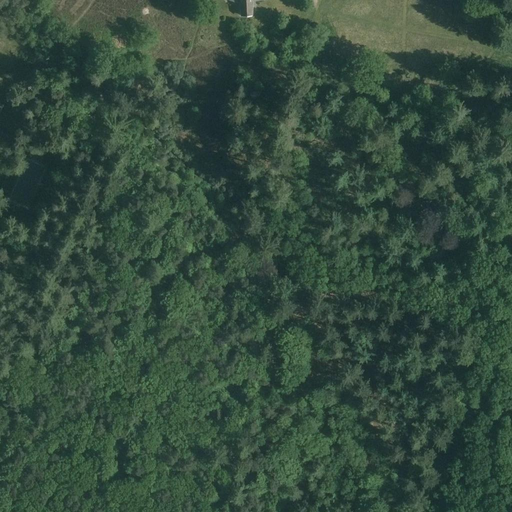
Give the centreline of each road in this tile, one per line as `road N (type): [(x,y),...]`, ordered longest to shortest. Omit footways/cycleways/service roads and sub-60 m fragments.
road 1 (unclassified): [(511,317),(325,275),(134,350),(0,376)]
road 2 (track): [(393,511),(401,467),(303,281)]
road 3 (track): [(134,350),(99,511)]
